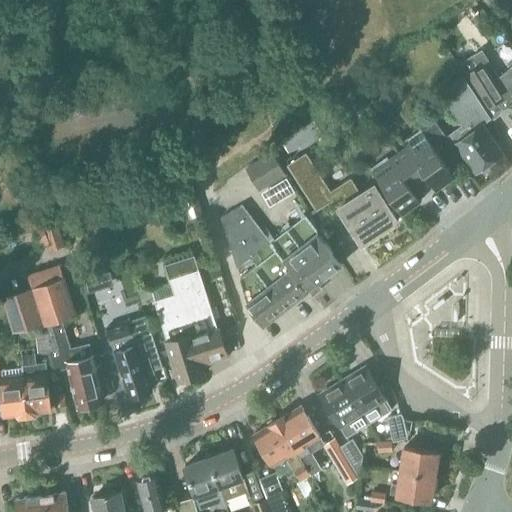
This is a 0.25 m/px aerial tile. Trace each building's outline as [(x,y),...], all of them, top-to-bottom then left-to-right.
[(465,74),(487,108),(505,97),(483,62),(465,74)] [(481,123),(482,124),(491,118),(463,75),(439,91),(460,124),(450,132),(456,140),(455,141),(462,152),(475,143),(468,133),(481,123)] [(378,90),(393,111),(403,104),(388,82),(378,90)] [(511,123),(511,102),(502,111),(511,123)] [(353,125),(345,114),(336,121),(344,132),(353,125)] [(421,129),(439,153),(444,150),(452,144),(431,114),(418,124),(421,129)] [(482,124),(481,123),(468,133),(475,143),(462,152),(476,171),(503,152),(482,124)] [(407,140),(409,143),(397,152),(417,179),(425,173),(437,189),(455,176),(445,161),(439,153),(421,129),(407,140)] [(292,134),(290,135),(282,140),(283,141),(290,151),(299,145),(292,134)] [(444,150),(439,153),(445,161),(449,158),(444,150)] [(246,167),(259,190),(285,175),(271,152),(246,167)] [(397,152),(387,159),(386,156),(370,168),(402,213),(420,200),(409,184),(417,179),(397,152)] [(332,199),(361,244),(397,220),(381,194),(384,192),(378,183),(375,185),(374,183),(359,193),(349,179),(329,192),(305,154),(287,165),(316,210),(332,199)] [(239,278),(246,302),(268,285),(256,269),(276,254),(268,244),(271,242),(242,205),(221,216),(232,251),(237,267),(250,256),(256,264),(239,278)] [(276,254),(288,268),(289,268),(306,290),(307,289),(306,289),(316,281),(316,282),(340,264),(331,252),(332,251),(304,216),(271,242),(268,244),(276,254)] [(58,221),(44,225),(43,226),(50,250),(65,246),(58,221)] [(228,356),(219,327),(218,328),(194,254),(165,264),(170,282),(150,288),(167,340),(166,341),(179,381),(205,372),(202,364),(228,356)] [(276,254),(256,269),(268,285),(246,302),(263,324),(306,290),(289,268),(288,268),(276,254)] [(219,263),(208,267),(212,279),(223,275),(219,263)] [(33,286),(32,287),(1,296),(11,331),(42,325),(50,349),(49,349),(57,370),(69,367),(74,390),(75,390),(79,406),(103,400),(99,384),(100,384),(93,355),(92,356),(89,344),(69,349),(60,319),(76,314),(63,275),(62,275),(58,265),(29,274),(33,286)] [(98,289),(94,276),(83,280),(87,293),(98,289)] [(137,288),(142,303),(154,300),(150,288),(143,286),(137,288)] [(147,375),(154,373),(153,369),(162,366),(149,326),(130,332),(127,321),(107,327),(121,370),(120,373),(121,378),(124,380),(129,397),(151,389),(149,382),(147,375)] [(28,416),(36,415),(39,410),(46,409),(45,406),(51,406),(45,362),(22,365),(22,366),(21,367),(28,416)] [(27,416),(28,416),(21,367),(2,369),(3,379),(0,379),(4,411),(10,410),(10,413),(16,413),(20,417),(27,416)] [(353,374),(342,380),(369,424),(390,411),(383,401),(385,400),(367,369),(355,377),(353,374)] [(369,424),(342,380),(325,391),(327,394),(321,397),(346,438),(369,424)] [(54,394),(58,393),(63,393),(62,382),(53,383),(54,394)] [(58,393),(54,394),(53,394),(55,406),(66,405),(65,392),(63,393),(58,393)] [(276,420),(309,475),(306,476),(313,492),(321,488),(313,472),(311,473),(300,456),(310,450),(307,444),(319,437),(300,406),(276,420)] [(393,441),(408,438),(403,417),(401,413),(388,417),(393,441)] [(287,457),(300,480),(297,482),(305,496),(313,492),(306,476),(309,475),(276,420),(253,434),(272,466),(287,457)] [(359,475),(341,445),(335,437),(324,444),(347,483),(360,476),(359,475)] [(352,438),(341,445),(359,475),(363,455),(352,438)] [(392,440),(378,441),(378,451),(392,450),(392,440)] [(233,447),(207,457),(222,498),(224,498),(226,503),(250,494),(233,447)] [(438,452),(403,447),(400,472),(434,477),(438,452)] [(226,503),(224,498),(222,498),(207,457),(185,465),(201,507),(217,501),(218,505),(226,503)] [(400,472),(398,486),(391,485),(389,495),(430,501),(434,477),(400,472)] [(167,511),(167,508),(158,475),(138,480),(145,511),(150,511),(153,511),(167,511)] [(93,496),(96,511),(124,511),(120,490),(116,491),(115,489),(105,491),(106,493),(93,496)] [(372,490),(371,498),(371,501),(376,501),(384,502),(386,492),(372,490)] [(68,511),(66,491),(39,494),(42,511),(68,511)] [(288,511),(280,491),(264,497),(270,511),(288,511)] [(42,511),(39,494),(16,498),(18,511),(42,511)] [(270,511),(264,497),(253,502),(256,511),(270,511)] [(371,501),(371,498),(358,497),(356,509),(375,511),(376,501),(371,501)]
